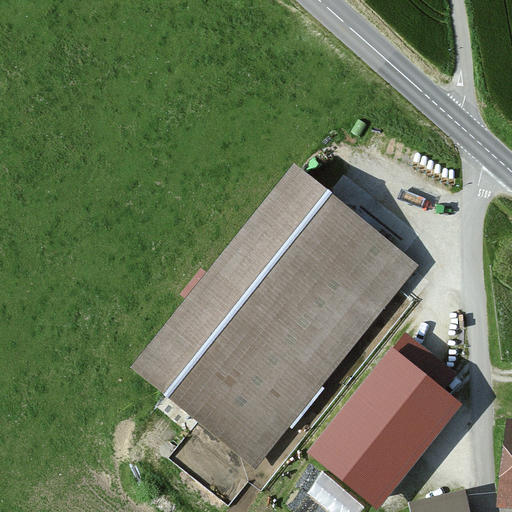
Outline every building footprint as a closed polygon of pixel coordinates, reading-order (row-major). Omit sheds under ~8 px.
[(168,408),(263,477),(417,268),(322,198),(319,196),(317,194),(282,168),(185,299),(166,325),(127,378),(162,404),(165,406),(168,408)] [(416,233),(342,182),(331,198),(405,248),(416,233)] [(153,315),(166,325),(185,299),(172,290),(153,315)] [(359,511),(367,502),(380,511),(463,404),(440,387),(454,369),(404,331),(308,454),(326,468),(308,492),(333,511),(359,511)] [(511,511),(511,426),(505,426),(498,511),(511,511)] [(470,511),(463,488),(414,502),(416,511),(470,511)]
